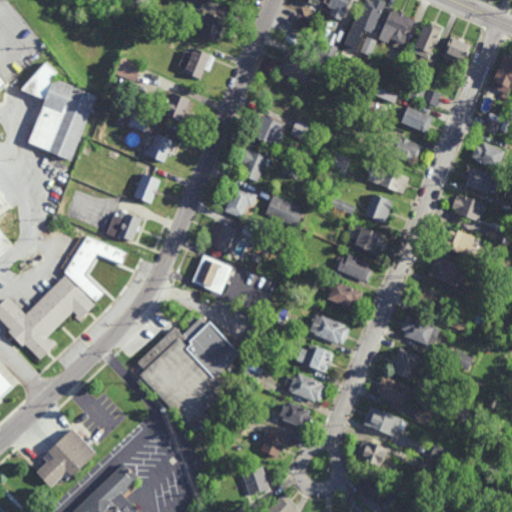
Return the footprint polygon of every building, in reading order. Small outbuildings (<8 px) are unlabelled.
[(207,0),(203,11),(187,4),(188,0),(207,0)] [(351,0),(349,7),(346,6),(341,19),(329,14),(332,8),(324,4),(325,1),(323,0),(351,0)] [(386,0),(386,2),(387,3),(385,7),(383,6),(375,26),(373,26),(371,32),(358,26),(359,22),(356,21),(364,0),(386,0)] [(399,11),(399,9),(405,11),(404,14),(415,18),(410,30),(406,28),(404,34),(407,35),(403,43),(388,36),(390,30),(383,27),(391,8),(399,11)] [(223,36),(220,34),(217,41),(200,34),(209,11),(227,18),(224,25),(227,26),(223,36)] [(308,33),(292,26),(298,12),(314,19),(308,33)] [(444,25),(432,54),(431,53),(429,57),(428,56),(426,60),(424,59),(425,56),(413,51),(415,46),(415,45),(424,22),(429,25),(431,20),(444,25)] [(459,37),(460,36),(465,38),(464,39),(472,43),(465,60),(460,58),(458,62),(442,55),(451,34),(459,37)] [(371,55),(360,51),(366,35),(377,39),(371,55)] [(212,52),(211,54),(216,56),(210,70),(205,68),(202,78),(185,71),(186,67),(179,64),(185,48),(192,51),(194,47),(184,43),(187,36),(199,41),(197,47),(212,52)] [(334,59),(314,52),(319,38),(339,46),(334,59)] [(313,61),(309,69),(312,70),(307,82),(304,81),(304,82),(281,72),(282,70),(277,68),(285,51),(289,53),(290,50),(313,61)] [(136,81),(116,72),(122,56),(143,65),(136,81)] [(398,74),(390,71),(394,58),(403,61),(398,74)] [(511,89),(510,88),(509,93),(491,86),(493,81),(500,62),(504,63),(506,58),(511,60),(511,89)] [(82,144),(79,143),(71,160),(28,142),(46,100),(22,90),(49,60),(59,70),(57,77),(75,84),(75,85),(98,94),(80,138),(83,140),(82,144)] [(334,76),(320,70),(324,60),(339,67),(334,76)] [(0,73),(8,83),(0,89),(0,73)] [(355,83),(347,79),(349,74),(357,78),(355,83)] [(421,102),(408,97),(415,79),(428,84),(421,102)] [(435,105),(423,101),(428,88),(440,93),(435,105)] [(189,113),(186,112),(182,121),(161,113),(163,107),(167,108),(167,107),(161,105),(168,89),(191,98),(189,104),(193,105),(189,113)] [(397,93),(393,102),(383,98),(384,96),(382,95),(384,90),(385,91),(386,89),(397,93)] [(433,115),(426,132),(416,128),(415,131),(413,130),(414,127),(401,122),(401,121),(395,118),(399,108),(405,111),(408,105),(433,115)] [(511,122),(508,132),(499,129),(508,106),(511,107),(511,122)] [(146,131),(129,124),(128,123),(129,120),(130,120),(134,110),(152,118),(146,131)] [(500,122),(501,123),(496,136),(482,130),(487,117),(488,117),(490,111),(503,117),(500,122)] [(282,123),(280,129),(283,130),(282,132),(284,133),(279,141),(275,139),(272,145),(254,136),(257,129),(255,128),(259,120),(260,121),(264,114),(282,123)] [(379,130),(371,126),(376,118),(383,122),(379,130)] [(302,139),(290,133),(296,119),(308,125),(302,139)] [(174,150),(176,151),(174,154),(173,153),(172,154),(169,152),(165,162),(144,153),(146,147),(150,149),(156,132),(175,139),(174,141),(177,143),(174,150)] [(401,136),(410,139),(410,140),(422,145),(420,152),(421,152),(419,156),(418,155),(417,158),(412,156),(410,162),(387,153),(390,147),(382,144),(385,136),(388,137),(390,132),(401,136)] [(506,150),(498,169),(475,160),(475,158),(472,156),(476,144),(481,146),(483,141),(506,150)] [(88,156),(82,152),(86,145),(92,148),(88,156)] [(268,167),(265,166),(258,181),(241,173),(245,162),(243,161),(249,147),(269,156),(269,158),(271,159),(268,167)] [(344,174),(328,168),(336,151),(351,158),(344,174)] [(303,181),(281,171),(287,157),(309,168),(303,181)] [(410,177),(403,193),(367,179),(370,173),(368,173),(369,170),(370,170),(374,162),(410,177)] [(485,171),(486,169),(488,170),(488,171),(490,172),(490,173),(495,175),(495,177),(502,180),(498,191),(497,190),(496,193),(491,191),(491,189),(490,188),(488,194),(465,185),(467,179),(463,177),(463,176),(460,175),(462,171),(464,172),(467,164),(485,171)] [(144,173),(144,172),(162,179),(158,188),(161,189),(158,195),(155,194),(152,203),(134,196),(141,178),(139,177),(141,172),(144,173)] [(259,193),(254,206),(249,204),(244,218),(226,210),(237,184),(259,193)] [(385,223),(364,215),(373,192),(394,200),(385,223)] [(485,203),(485,204),(487,205),(486,210),(484,210),(484,211),(482,210),(478,221),(454,212),(455,209),(452,208),(454,202),(452,202),(453,198),(455,199),(456,195),(461,197),(462,194),(485,203)] [(305,218),(301,216),(297,227),(294,226),(293,227),(283,222),(284,221),(266,213),(274,195),(304,208),(304,209),(308,211),(305,218)] [(353,215),(331,206),(334,197),(356,206),(353,215)] [(511,212),(497,206),(500,198),(511,202),(511,212)] [(0,216),(8,210),(0,199),(0,216)] [(127,212),(142,218),(139,225),(142,226),(139,231),(137,230),(133,241),(120,236),(120,238),(107,233),(114,214),(115,215),(117,212),(120,213),(121,210),(124,211),(125,209),(128,211),(127,212)] [(243,231),(235,249),(229,250),(228,252),(211,244),(215,234),(213,233),(216,226),(218,227),(221,221),(243,231)] [(366,229),(367,227),(381,234),(378,242),(380,243),(377,249),(375,248),(373,252),(355,244),(357,240),(352,237),(358,225),(366,229)] [(468,255),(455,250),(455,252),(451,251),(452,250),(442,246),(450,226),(475,236),(468,255)] [(500,241),(486,235),(489,227),(502,232),(502,233),(504,234),(500,241)] [(274,249),(267,246),(267,247),(257,243),(256,245),(254,243),(255,242),(253,241),(258,230),(279,240),(274,249)] [(0,255),(11,247),(0,233),(0,255)] [(124,264),(98,254),(86,274),(106,293),(97,303),(64,272),(87,235),(128,252),(124,264)] [(281,251),(275,248),(278,241),(285,244),(281,251)] [(368,282),(337,269),(337,268),(334,266),(338,256),(342,257),(343,255),(347,256),(348,253),(371,261),(368,267),(373,269),(368,282)] [(466,267),(462,277),(463,277),(461,281),(464,281),(463,283),(461,282),(460,283),(458,287),(428,274),(432,266),(430,265),(432,262),(433,262),(437,254),(466,267)] [(210,259),(211,257),(214,258),(213,260),(217,262),(217,260),(234,267),(223,293),(193,282),(203,257),(210,259)] [(498,275),(479,268),(483,257),(503,264),(498,275)] [(95,305),(79,321),(75,317),(77,314),(73,311),(47,337),(51,340),(53,338),(57,343),(40,359),(25,344),(23,346),(8,331),(10,329),(0,319),(0,303),(8,296),(26,314),(66,275),(95,305)] [(333,281),(334,280),(363,291),(359,303),(355,302),(352,308),(327,298),(328,296),(326,296),(328,290),(319,287),(323,277),(333,281)] [(291,291),(281,287),(283,282),(293,286),(291,291)] [(452,296),(447,310),(438,306),(435,313),(417,305),(418,301),(414,300),(420,286),(424,288),(425,285),(452,296)] [(484,308),(465,299),(470,286),(490,294),(484,308)] [(345,324),(345,326),(350,328),(347,335),(349,335),(348,339),(346,338),(343,343),(339,341),(338,344),(314,334),(314,333),(310,331),(313,321),(310,320),(312,315),(315,316),(315,315),(320,317),(321,315),(345,324)] [(440,349),(404,336),(405,331),(401,330),(407,315),(435,325),(435,327),(440,328),(438,334),(445,336),(440,349)] [(466,332),(450,326),(455,315),(471,322),(466,332)] [(242,353),(233,362),(238,367),(223,382),(226,385),(218,393),(222,397),(220,399),(221,400),(217,404),(216,402),(206,412),(212,418),(205,425),(206,426),(202,430),(201,429),(196,434),(141,375),(139,378),(131,369),(176,327),(183,335),(202,317),(208,324),(211,321),(237,348),(239,346),(243,351),(241,352),(242,353)] [(333,352),(332,355),(335,357),(332,365),(331,364),(330,367),(328,366),(325,373),(303,363),(303,362),(298,360),(303,349),(307,351),(311,342),(333,352)] [(419,355),(418,356),(422,358),(420,363),(419,362),(418,365),(415,364),(414,367),(416,368),(414,372),(412,371),(409,379),(390,372),(393,365),(390,363),(392,359),(395,360),(398,353),(399,354),(401,348),(419,355)] [(469,370),(449,361),(455,349),(474,358),(469,370)] [(256,385),(241,378),(246,367),(261,374),(256,385)] [(0,399),(14,387),(0,371),(0,399)] [(322,382),(321,385),(326,387),(320,402),(316,401),(316,402),(292,392),(292,391),(289,390),(290,389),(287,388),(289,385),(285,383),(288,376),(294,379),(295,376),(297,377),(299,373),(322,382)] [(387,379),(388,377),(411,387),(411,388),(415,390),(414,392),(417,393),(416,396),(413,395),(411,399),(407,398),(404,406),(380,396),(380,395),(375,393),(378,386),(376,384),(377,381),(380,382),(382,377),(387,379)] [(311,411),(310,415),(314,417),(310,425),(307,423),(304,428),(284,419),(284,418),(279,415),(284,404),(287,406),(289,402),(311,411)] [(464,421),(454,417),(459,404),(469,408),(464,421)] [(383,412),(384,411),(393,415),(403,420),(403,421),(407,423),(404,431),(400,429),(396,438),(364,424),(366,418),(364,417),(367,412),(368,412),(370,406),(383,412)] [(428,426),(415,420),(420,407),(434,413),(428,426)] [(492,416),(486,414),(489,407),(495,409),(492,416)] [(242,434),(221,427),(227,410),(247,417),(242,434)] [(85,440),(89,437),(94,441),(90,446),(97,453),(72,478),(71,477),(67,481),(63,477),(51,488),(36,472),(47,462),(43,458),(48,453),(48,452),(74,428),(85,440)] [(261,431),(264,430),(268,432),(269,431),(286,439),(283,446),(285,446),(282,451),(281,450),(278,457),(261,450),(262,446),(258,443),(260,439),(254,437),(258,429),(261,431)] [(388,449),(387,450),(391,451),(389,456),(396,459),(392,470),(381,465),(380,468),(356,458),(359,451),(358,450),(360,445),(361,446),(363,439),(388,449)] [(414,454),(402,448),(406,440),(418,445),(414,454)] [(429,460),(440,465),(446,450),(435,446),(429,460)] [(430,476),(417,470),(422,459),(435,465),(430,476)] [(131,486),(130,485),(128,487),(130,489),(124,495),(139,511),(73,511),(124,463),(138,478),(136,480),(137,481),(131,486)] [(250,496),(242,471),(263,465),(271,489),(250,496)] [(397,486),(389,505),(357,491),(360,484),(358,482),(360,478),(362,479),(365,472),(397,486)] [(299,506),(295,510),(296,511),(295,511),(266,511),(278,500),(276,499),(279,496),(280,497),(281,496),(282,497),(285,494),(299,506)] [(511,511),(501,511),(497,510),(502,499),(511,503),(511,511)] [(235,511),(248,503),(254,511),(235,511)]
